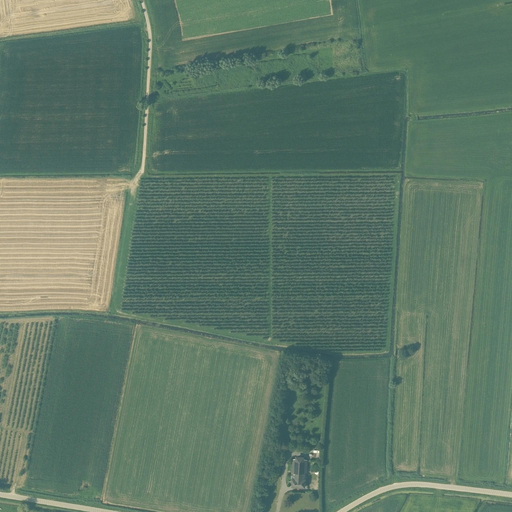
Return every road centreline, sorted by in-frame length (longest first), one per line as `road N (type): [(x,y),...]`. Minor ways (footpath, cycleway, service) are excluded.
road 1 (unclassified): [(511,495),(392,487),(343,511)]
road 2 (unclassified): [(142,0),(150,28),(143,172)]
